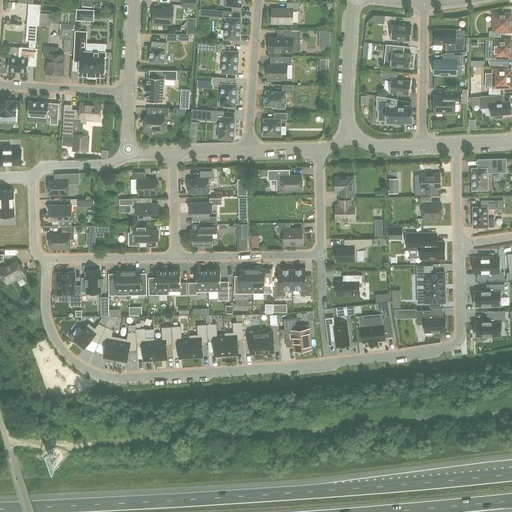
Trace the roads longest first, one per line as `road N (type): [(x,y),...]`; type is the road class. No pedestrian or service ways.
road 1 (residential): [(46,259),(45,304),(58,346),(93,374),(116,378),(442,349),(458,338),(459,245)]
road 2 (motorway): [(511,474),(0,507)]
road 3 (residential): [(318,150),(316,253),(174,257)]
road 4 (residential): [(258,0),(248,151)]
road 5 (residential): [(424,1),(422,146)]
road 6 (motorway): [(377,511),(511,500)]
road 7 (residential): [(351,133),(352,0)]
road 8 (residential): [(0,82),(128,92)]
road 9 (residential): [(46,259),(174,257)]
